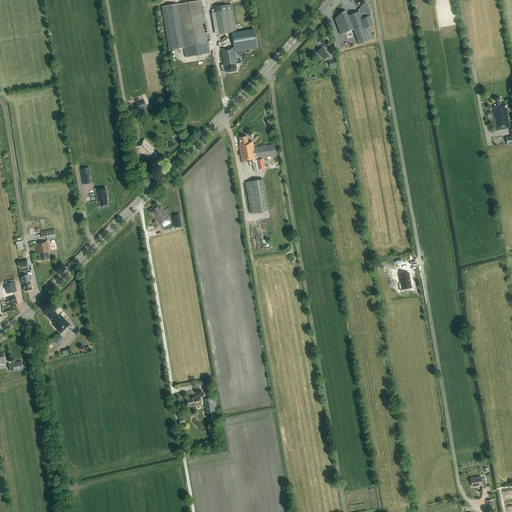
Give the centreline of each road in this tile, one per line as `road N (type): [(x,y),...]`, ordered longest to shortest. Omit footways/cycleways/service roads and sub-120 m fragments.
road 1 (unclassified): [(373,0),(456,474),(474,507)]
road 2 (track): [(104,0),(193,511)]
road 3 (track): [(266,69),(344,511)]
road 4 (tertiary): [(28,309),(331,0)]
road 5 (unclassified): [(64,511),(28,309)]
road 6 (track): [(461,0),(489,135)]
road 7 (track): [(0,101),(25,235)]
